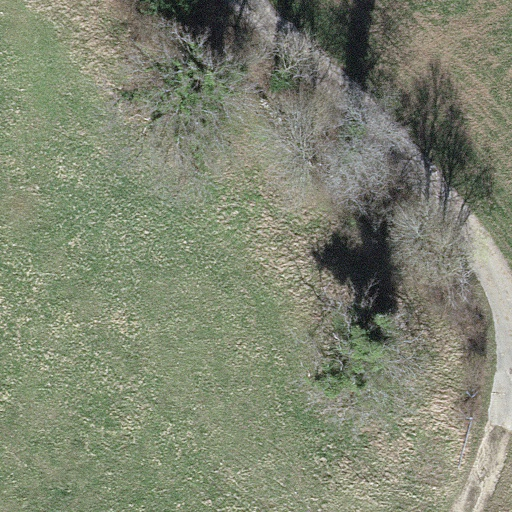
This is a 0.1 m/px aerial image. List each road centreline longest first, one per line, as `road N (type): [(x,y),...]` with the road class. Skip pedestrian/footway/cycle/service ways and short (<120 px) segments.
road 1 (track): [(511,303),(469,225),(429,174),(247,0)]
road 2 (track): [(466,511),(511,376)]
